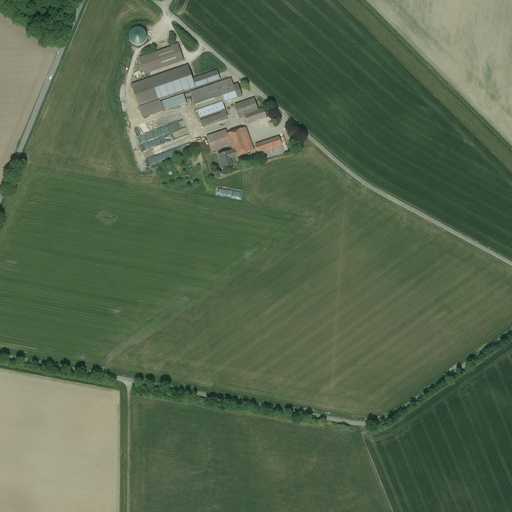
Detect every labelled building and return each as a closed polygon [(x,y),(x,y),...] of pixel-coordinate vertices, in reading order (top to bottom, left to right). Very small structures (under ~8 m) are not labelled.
[(151,42),(146,27),(132,32),(137,47),(151,42)] [(178,45),(140,59),(145,75),(183,61),(178,45)] [(188,67),(152,79),(159,102),(220,80),(217,71),(192,79),(188,67)] [(159,102),(152,79),(132,86),(143,118),(163,111),(159,102)] [(231,79),(191,93),(200,119),(220,112),(225,110),(222,103),(242,96),(238,85),(233,86),(231,79)] [(184,95),(160,103),(163,111),(187,103),(184,95)] [(254,99),(235,106),(239,118),(245,116),(258,111),(254,99)] [(258,111),(245,116),(248,124),(267,118),(264,109),(258,111)] [(220,114),(201,121),(203,127),(206,125),(228,118),(225,110),(220,112),(220,114)] [(246,129),(245,128),(227,135),(231,146),(233,151),(235,158),(254,151),(246,129)] [(226,131),(207,137),(212,152),(231,146),(227,135),(226,131)] [(279,137),(256,146),(261,161),(284,152),(279,137)] [(235,158),(233,151),(219,156),(223,170),(233,166),(232,166),(236,165),(234,158),(235,158)]
